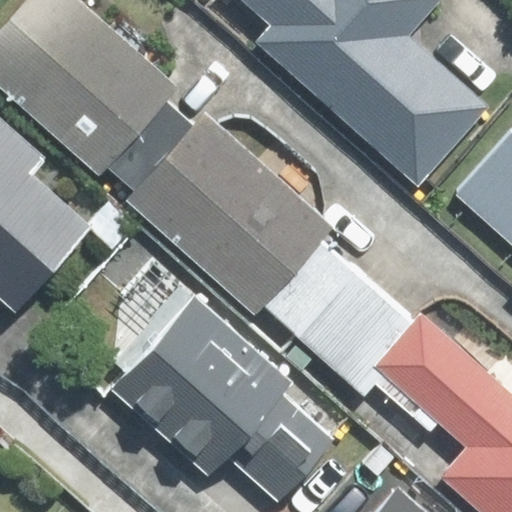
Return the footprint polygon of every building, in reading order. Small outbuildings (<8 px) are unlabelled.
[(511,511),(511,373),(102,0),(12,0),(0,13),(0,69),(362,399),(383,377),(468,454),(455,468),(504,511),(511,511)] [(234,0),(424,176),(499,95),(424,25),(447,0),(234,0)] [(46,157),(0,112),(0,310),(12,322),(104,229),(38,165),(46,157)] [(511,133),(461,189),(511,236),(511,133)] [(354,423),(182,282),(94,388),(203,477),(230,445),(293,497),(354,423)] [(449,511),(405,471),(367,511),(449,511)]
